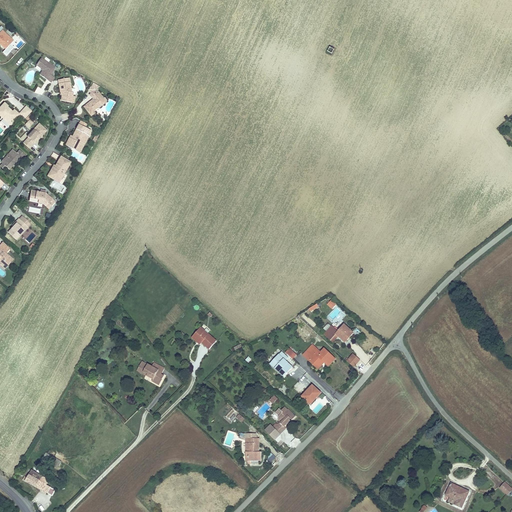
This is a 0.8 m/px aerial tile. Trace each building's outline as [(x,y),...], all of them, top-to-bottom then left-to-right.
[(0,44),(6,49),(10,45),(13,41),(2,30),(0,32),(0,44)] [(47,80),(50,75),(55,68),(41,58),(36,65),(43,70),(40,75),(47,80)] [(55,78),(50,75),(47,80),(51,83),(55,78)] [(62,95),(62,96),(61,101),(64,101),(71,103),(73,96),(73,92),(71,92),(70,89),(71,89),(69,78),(58,80),(60,93),(62,92),(62,95)] [(92,102),(91,101),(84,107),(87,111),(92,112),(94,111),(98,107),(99,108),(106,102),(96,89),(89,94),(93,99),(94,100),(92,102)] [(4,117),(3,119),(10,125),(16,119),(14,117),(18,113),(14,110),(12,112),(11,113),(10,112),(11,111),(7,107),(8,107),(5,103),(0,108),(0,115),(1,114),(4,117)] [(32,112),(26,107),(20,113),(26,118),(32,112)] [(35,144),(40,138),(40,136),(42,136),(47,131),(39,124),(27,137),(28,138),(23,143),(29,148),(34,143),(35,144)] [(80,153),(89,136),(87,135),(82,144),(79,143),(76,151),(80,153)] [(3,164),(6,167),(9,170),(15,163),(14,162),(15,161),(16,162),(21,157),(23,159),(26,156),(20,150),(17,153),(13,150),(1,162),(3,164)] [(57,178),(61,180),(71,162),(61,157),(56,165),(57,166),(55,168),(54,168),(53,167),(51,171),(53,172),(50,177),(55,180),(57,178)] [(38,200),(38,203),(43,204),(49,209),(55,202),(45,193),(31,191),(29,198),(30,198),(38,200)] [(17,223),(13,227),(8,233),(16,240),(31,224),(22,216),(19,219),(16,222),(17,223)] [(0,262),(2,264),(1,265),(5,269),(13,260),(6,253),(10,249),(3,242),(0,245),(0,262)] [(327,305),(332,310),(337,305),(332,300),(327,305)] [(308,310),(309,312),(319,307),(317,304),(308,310)] [(338,332),(332,326),(325,335),(333,342),(339,336),(345,342),(354,333),(345,325),(338,332)] [(201,328),(194,336),(202,343),(209,350),(217,341),(201,328)] [(200,345),(202,343),(194,336),(192,338),(200,345)] [(303,355),(307,358),(310,360),(311,359),(317,365),(322,360),(325,362),(329,366),(336,359),(325,349),(321,353),(313,345),(303,355)] [(285,353),(292,360),(297,355),(289,348),(285,353)] [(268,362),(284,377),(296,365),(282,352),(279,355),(277,353),(268,362)] [(354,368),(360,361),(353,353),(346,361),(354,368)] [(310,360),(309,361),(318,369),(325,362),(322,360),(317,365),(311,359),(310,360)] [(159,374),(162,368),(153,363),(151,367),(147,365),(142,362),(139,367),(144,370),(143,372),(148,374),(147,376),(153,379),(152,381),(159,385),(164,376),(161,374),(159,374)] [(137,371),(147,376),(148,374),(143,372),(144,370),(139,367),(137,371)] [(270,383),(277,389),(279,387),(273,381),(270,383)] [(302,397),(310,404),(317,396),(317,397),(321,393),(313,386),(302,397)] [(302,397),(300,400),(307,407),(310,404),(302,397)] [(274,429),(280,435),(286,428),(284,427),(289,422),(288,420),(290,418),(292,420),(295,417),(288,409),(287,410),(285,407),(281,411),(279,409),(275,413),(279,416),(279,418),(282,421),(280,423),(278,425),(274,429)] [(246,434),(246,458),(249,458),(251,461),(262,461),(262,452),(259,452),(254,452),(254,448),(258,449),(259,447),(259,439),(257,438),(256,434),(246,434)] [(42,459),(49,463),(50,461),(59,466),(61,462),(46,453),(42,459)] [(270,463),(275,458),(271,453),(265,458),(270,463)] [(25,477),(23,480),(41,490),(43,485),(39,483),(41,478),(42,477),(32,471),(29,475),(27,478),(25,477)] [(43,485),(41,490),(42,491),(45,486),(46,484),(47,485),(52,477),(45,472),(42,477),(41,478),(39,483),(43,485)] [(500,488),(508,495),(511,490),(511,488),(505,483),(500,488)] [(51,487),(47,485),(46,484),(45,486),(42,491),(47,494),(52,496),(55,490),(51,488),(51,487)] [(446,495),(451,497),(449,501),(462,507),(469,492),(451,484),(446,495)]
